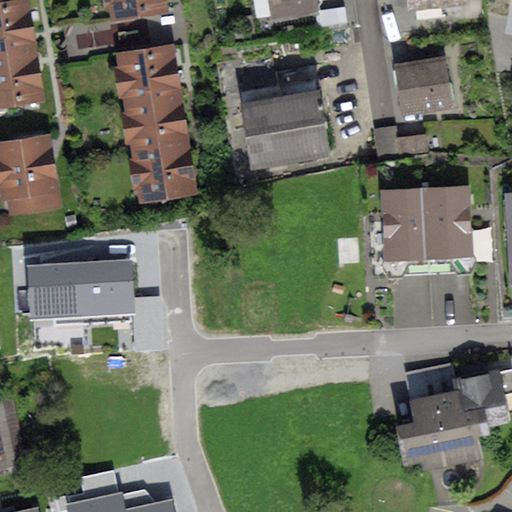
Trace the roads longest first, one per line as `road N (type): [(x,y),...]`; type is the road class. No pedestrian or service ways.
road 1 (unknown): [(85,0),(113,221)]
road 2 (residential): [(381,346),(511,340)]
